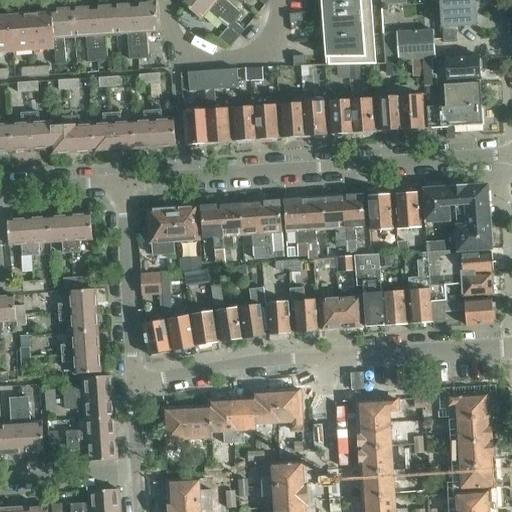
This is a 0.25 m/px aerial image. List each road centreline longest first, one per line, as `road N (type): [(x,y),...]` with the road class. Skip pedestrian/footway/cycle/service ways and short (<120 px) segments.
road 1 (residential): [(511,157),(120,182)]
road 2 (residential): [(134,384),(120,182)]
road 3 (residential): [(134,384),(328,357)]
road 4 (residential): [(278,0),(279,20),(252,57),(208,59),(177,45),(163,0)]
road 5 (residential): [(328,357),(511,344)]
road 6 (residential): [(336,511),(328,357)]
road 7 (residential): [(0,480),(139,470)]
road 8 (residential): [(120,182),(0,190)]
